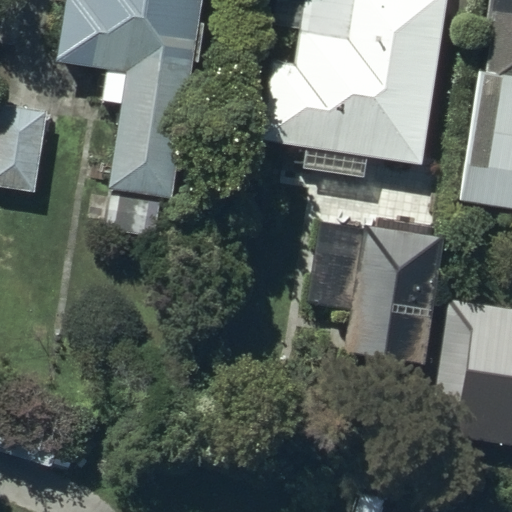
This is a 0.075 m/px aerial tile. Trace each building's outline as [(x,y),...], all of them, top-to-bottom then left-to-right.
[(190,0),(62,0),(55,45),(127,56),(102,219),(156,227),(190,0)] [(364,176),(367,154),(417,161),(439,0),(295,0),(287,59),(264,56),(253,138),(301,145),(298,167),(364,176)] [(511,13),(490,10),(481,65),(476,65),(456,198),(511,207),(511,13)] [(39,107),(0,101),(0,102),(0,174),(27,179),(39,107)] [(419,362),(438,233),(315,215),(302,302),(345,309),(339,351),(419,362)] [(511,306),(447,295),(424,427),(511,442),(511,306)]
